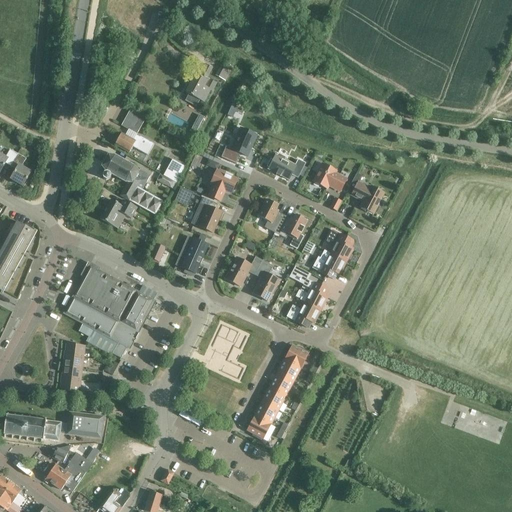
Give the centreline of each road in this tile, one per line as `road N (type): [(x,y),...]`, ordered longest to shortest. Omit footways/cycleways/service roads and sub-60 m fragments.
road 1 (residential): [(211,298),(210,277),(250,183),(264,179),(363,235),(368,252),(327,331),(301,339),(285,331)]
road 2 (unclassified): [(192,0),(366,117),(511,153)]
road 3 (residential): [(127,511),(157,452),(161,394),(198,309)]
road 4 (unknown): [(315,334),(405,386),(409,404),(390,441)]
road 5 (residential): [(198,309),(107,253),(61,236)]
road 6 (residential): [(0,368),(61,236)]
road 7 (residential): [(63,130),(85,0)]
road 8 (residential): [(95,134),(161,21)]
